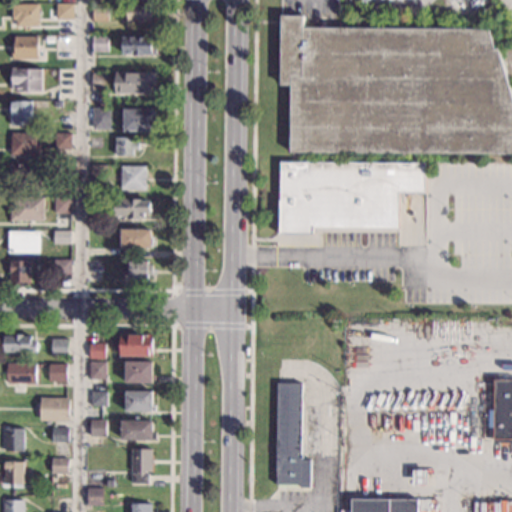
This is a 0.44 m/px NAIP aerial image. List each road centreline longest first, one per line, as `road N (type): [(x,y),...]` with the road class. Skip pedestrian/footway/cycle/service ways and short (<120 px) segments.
road 1 (secondary): [(229,511),(233,0)]
road 2 (secondary): [(195,0),(193,238)]
road 3 (secondary): [(192,309),(192,511)]
road 4 (residential): [(192,309),(0,306)]
